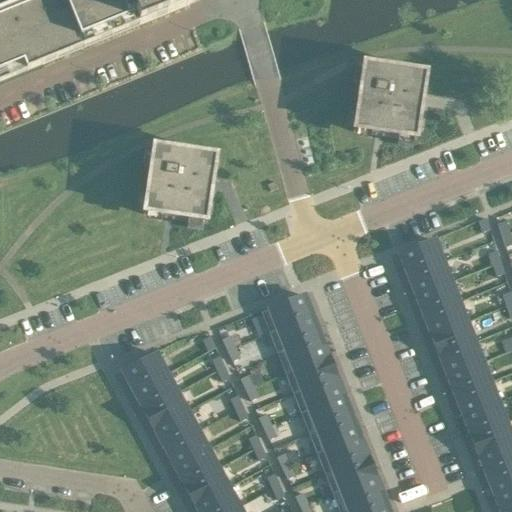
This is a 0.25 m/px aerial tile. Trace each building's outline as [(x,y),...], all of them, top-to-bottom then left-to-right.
[(0,81),(200,0),(22,0),(0,9),(0,81)] [(424,93),(427,74),(363,64),(353,131),(374,135),(378,135),(383,136),(417,141),(422,105),(423,100),(424,93)] [(217,156),(154,147),(144,214),(168,218),(207,224),(213,184),(217,156)] [(486,219),(479,221),(482,233),(490,230),(486,219)] [(506,222),(498,224),(502,236),(510,233),(506,222)] [(511,240),(510,233),(502,236),(506,247),(511,245),(511,240)] [(435,241),(400,255),(408,276),(444,262),(435,241)] [(497,251),(489,254),(493,265),(501,263),(497,251)] [(444,262),(408,276),(416,296),(452,282),(444,262)] [(501,263),(493,265),(497,277),(504,274),(501,263)] [(452,282),(416,296),(424,316),(459,302),(452,282)] [(511,297),(510,293),(502,295),(506,307),(511,304),(511,297)] [(305,296),(261,313),(270,334),(313,317),(305,296)] [(459,302),(424,316),(432,336),(467,322),(459,302)] [(313,317),(270,334),(278,354),(321,337),(313,317)] [(467,322),(432,336),(439,356),(475,342),(467,322)] [(210,337),(203,340),(208,351),(215,348),(210,337)] [(230,337),(222,340),(228,351),(235,348),(230,337)] [(321,337),(278,354),(286,374),(329,357),(321,337)] [(511,337),(502,341),(506,352),(511,350),(511,337)] [(475,342),(439,356),(447,376),(483,362),(475,342)] [(235,348),(228,351),(233,362),(240,359),(235,348)] [(157,354),(123,372),(134,392),(168,374),(157,354)] [(220,357),(212,361),(217,372),(225,368),(220,357)] [(329,357),(286,374),(294,394),(337,377),(338,377),(330,357),(329,357)] [(483,362),(447,376),(455,396),(491,382),(483,362)] [(225,368),(217,372),(222,382),(230,379),(225,368)] [(168,374),(134,392),(144,411),(178,393),(168,374)] [(248,376),(241,380),(246,390),(253,387),(248,376)] [(337,377),(294,394),(302,414),(345,397),(337,377)] [(491,382),(455,396),(463,416),(499,402),(491,382)] [(253,387),(246,390),(251,401),(258,398),(253,387)] [(144,411),(154,430),(188,412),(178,393),(144,411)] [(238,396),(230,400),(236,411),(243,407),(238,396)] [(345,397),(302,414),(310,434),(353,417),(345,397)] [(499,402),(463,416),(471,437),(507,422),(499,402)] [(243,407),(236,411),(241,422),(248,418),(243,407)] [(188,412),(154,430),(165,449),(199,431),(188,412)] [(266,415),(259,419),(264,430),(272,426),(266,415)] [(353,417),(310,434),(318,454),(361,437),(353,417)] [(471,437),(479,457),(511,443),(511,435),(507,422),(471,437)] [(272,426),(264,430),(269,440),(277,437),(272,426)] [(199,431),(165,449),(175,468),(209,450),(199,431)] [(256,436),(249,439),(254,450),(261,446),(256,436)] [(361,437),(318,454),(326,474),(369,457),(361,437)] [(511,443),(479,457),(487,477),(511,466),(511,443)] [(261,446),(254,450),(259,461),(266,457),(261,446)] [(209,450),(175,468),(185,487),(219,469),(209,450)] [(285,454),(277,458),(282,469),(290,465),(285,454)] [(369,457),(326,474),(334,494),(377,478),(377,477),(369,457)] [(290,465),(282,469),(288,480),(295,476),(290,465)] [(511,466),(487,477),(495,497),(511,490),(511,466)] [(185,487),(195,506),(196,506),(230,488),(219,469),(185,487)] [(274,475),(267,478),(272,489),(280,486),(274,475)] [(377,478),(334,494),(340,511),(347,511),(385,498),(377,478)] [(280,486),(272,489),(277,500),(285,497),(280,486)] [(230,488),(196,506),(198,511),(229,511),(240,507),(230,488)] [(511,511),(511,490),(495,497),(500,511),(511,511)] [(303,494),(296,497),(301,508),(308,505),(303,494)] [(390,511),(385,498),(347,511),(390,511)]
